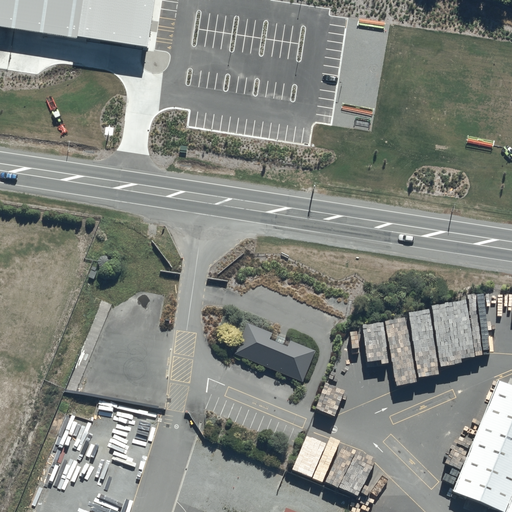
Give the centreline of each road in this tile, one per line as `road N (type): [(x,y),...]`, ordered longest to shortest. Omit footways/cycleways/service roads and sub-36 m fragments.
road 1 (trunk): [(511,245),(0,166)]
road 2 (unknown): [(169,438),(310,511)]
